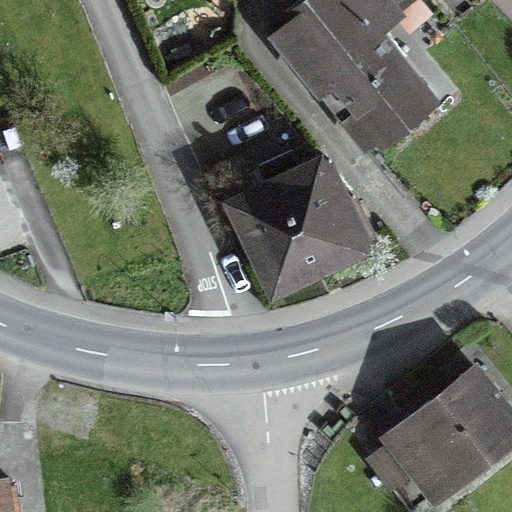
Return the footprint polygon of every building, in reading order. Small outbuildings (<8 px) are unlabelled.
[(311,0),(273,31),(365,145),(425,96),(371,29),(398,7),(391,0),(311,0)] [(249,67),(206,97),(245,152),(288,121),(249,67)] [(348,197),(329,158),(301,171),(290,148),(258,164),(269,186),(239,201),(276,279),(372,233),(353,194),(348,197)] [(511,414),(475,368),(390,436),(392,439),(369,456),(392,487),(434,453),(453,476),(511,429),(511,414)] [(0,511),(8,511),(6,499),(16,498),(14,479),(0,481),(0,511)]
